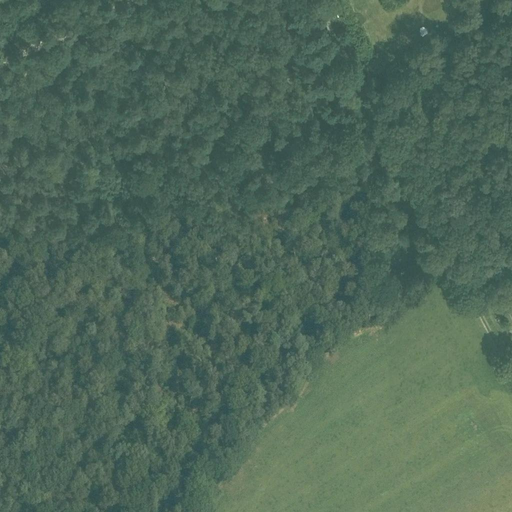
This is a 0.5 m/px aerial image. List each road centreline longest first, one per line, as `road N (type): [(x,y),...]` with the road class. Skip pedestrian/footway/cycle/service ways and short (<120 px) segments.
road 1 (track): [(511,374),(361,86)]
road 2 (track): [(0,60),(129,0)]
